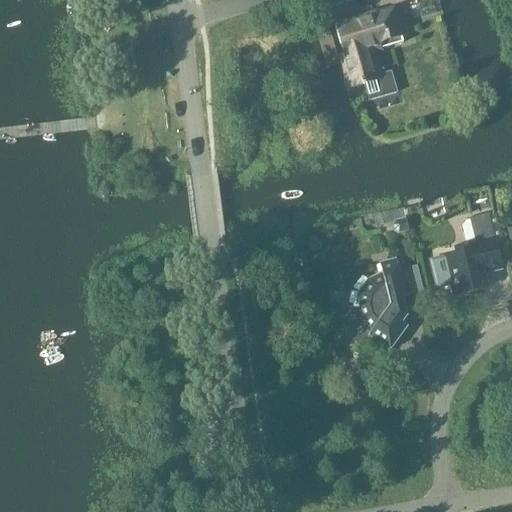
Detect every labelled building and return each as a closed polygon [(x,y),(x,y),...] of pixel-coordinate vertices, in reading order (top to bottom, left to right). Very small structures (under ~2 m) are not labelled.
[(354,27),(341,31),(345,44),(341,45),(345,60),(341,61),(349,90),(363,86),(368,102),(396,94),(390,74),(378,77),(372,56),(383,53),(382,51),(382,50),(403,44),(401,38),(409,36),(402,10),(394,12),(374,18),(373,15),(352,21),(354,27)] [(314,26),(326,68),(340,65),(327,22),(314,26)] [(444,259),(431,262),(438,289),(451,286),(454,285),(457,296),(482,290),(478,277),(484,275),(485,275),(485,276),(487,276),(486,274),(501,270),(494,242),(501,240),(502,240),(496,216),(496,217),(490,218),(489,215),(488,215),(469,220),(470,221),(466,222),(462,228),(467,247),(455,250),(457,255),(444,259)] [(396,223),(393,227),(394,232),(398,234),(408,232),(405,221),(396,223)] [(400,279),(395,261),(379,265),(381,275),(368,281),(359,293),(356,310),(361,310),(364,322),(372,331),(368,337),(389,352),(406,328),(401,324),(406,317),(401,299),(410,296),(406,278),(400,279)]
